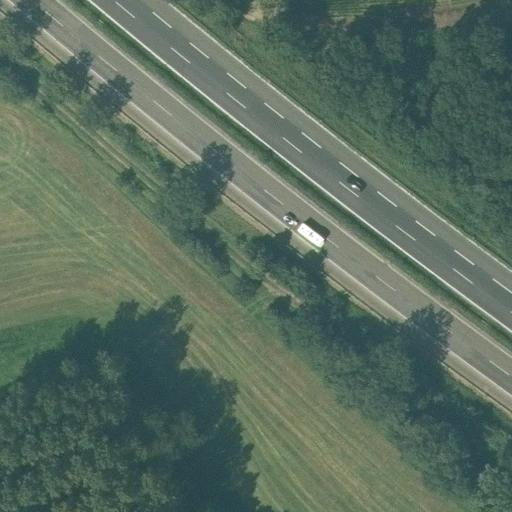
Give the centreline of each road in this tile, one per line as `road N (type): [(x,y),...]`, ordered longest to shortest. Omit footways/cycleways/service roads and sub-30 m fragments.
road 1 (track): [(511,503),(349,346),(0,56)]
road 2 (motorway): [(15,0),(511,383)]
road 3 (motorway): [(511,313),(232,105),(107,0)]
